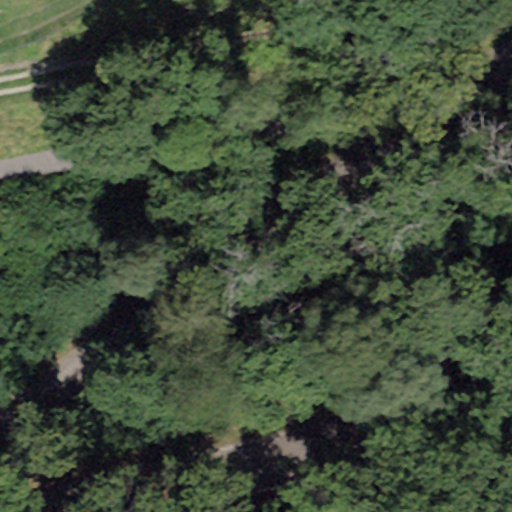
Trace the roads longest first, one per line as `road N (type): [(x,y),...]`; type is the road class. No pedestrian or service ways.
road 1 (track): [(0,85),(511,18)]
road 2 (residential): [(398,124),(0,419)]
road 3 (tertiary): [(45,511),(511,398)]
road 4 (residential): [(0,170),(192,138),(398,124)]
road 5 (residential): [(511,66),(398,124)]
